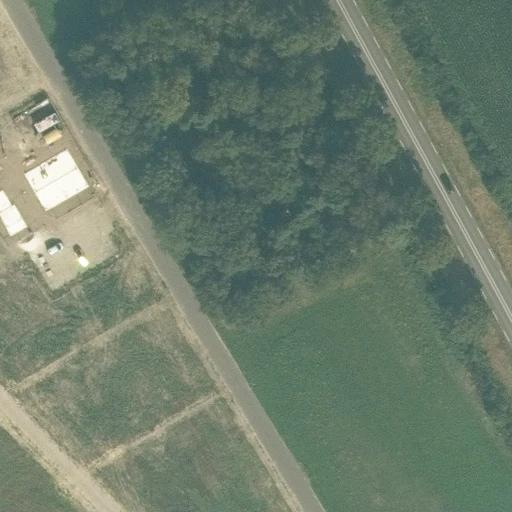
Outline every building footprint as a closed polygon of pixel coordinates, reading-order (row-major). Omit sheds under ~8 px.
[(0,72),(16,63),(4,41),(0,43),(0,72)] [(0,72),(0,104),(13,97),(11,94),(28,84),(16,63),(0,72)] [(66,149),(23,174),(34,193),(40,189),(77,168),(67,150),(66,149)] [(40,189),(34,193),(45,212),(88,187),(88,186),(87,186),(77,168),(40,189)] [(2,190),(0,190),(0,212),(11,206),(11,205),(2,190)] [(11,206),(0,212),(0,217),(10,237),(27,227),(13,204),(11,205),(11,206)] [(106,270),(89,280),(92,285),(90,286),(99,302),(137,280),(127,264),(126,265),(125,263),(108,273),(106,270)] [(26,266),(17,271),(22,280),(31,275),(26,266)] [(17,272),(8,277),(13,285),(22,280),(17,272)] [(99,302),(98,303),(108,320),(110,319),(112,323),(120,318),(122,321),(141,311),(139,307),(154,298),(142,278),(137,280),(99,302)] [(64,290),(57,294),(63,304),(70,300),(64,290)] [(53,299),(38,307),(58,342),(73,334),(53,299)] [(38,307),(23,316),(44,351),(58,342),(38,307)] [(81,313),(72,319),(76,326),(85,320),(81,313)] [(23,316),(9,324),(29,359),(43,351),(23,316)] [(8,324),(0,329),(0,344),(14,368),(29,359),(8,324)] [(204,409),(185,420),(205,455),(225,444),(233,458),(248,449),(231,421),(216,429),(204,409)] [(185,420),(166,431),(187,466),(205,455),(185,420)] [(159,463),(145,471),(164,504),(178,496),(167,477),(186,466),(166,431),(147,442),(159,463)] [(441,511),(408,455),(329,500),(336,511),(441,511)] [(73,511),(60,498),(46,511),(73,511)]
